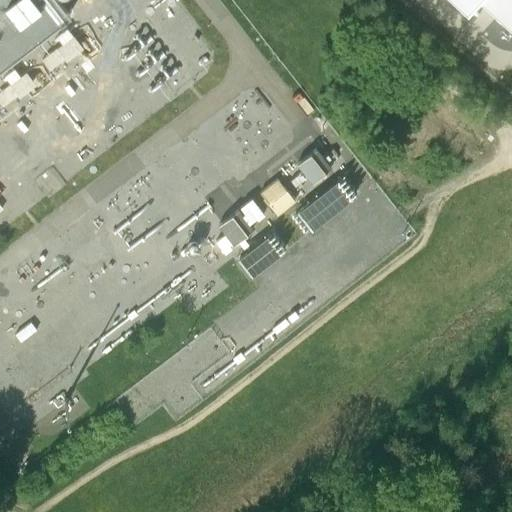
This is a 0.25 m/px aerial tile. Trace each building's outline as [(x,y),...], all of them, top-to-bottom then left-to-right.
[(0,0),(0,67),(69,13),(59,0),(0,0)] [(511,0),(451,0),(467,14),(479,0),(511,30),(511,0)] [(82,47),(73,35),(42,58),(50,68),(65,57),(66,59),(82,47)] [(36,84),(26,71),(0,91),(0,106),(0,107),(18,94),(20,96),(36,84)] [(321,155),(315,147),(296,162),(302,170),(290,179),(295,186),(307,176),(311,181),(330,166),(326,161),(337,153),(332,147),(321,155)] [(294,199),(276,178),(260,191),(277,213),(294,199)] [(350,197),(336,179),(298,209),(312,227),(350,197)] [(225,233),(215,240),(224,252),(230,247),(228,244),(231,241),(232,243),(238,239),(243,246),(247,242),(242,236),(251,228),(247,223),(256,216),(257,218),(263,213),(250,197),(240,206),(245,212),(241,215),(237,209),(218,224),(225,233)] [(279,252),(265,235),(239,257),(252,274),(279,252)] [(25,344),(41,333),(35,324),(19,335),(25,344)] [(35,448),(89,413),(73,388),(18,424),(22,430),(26,427),(33,438),(29,440),(35,448)]
